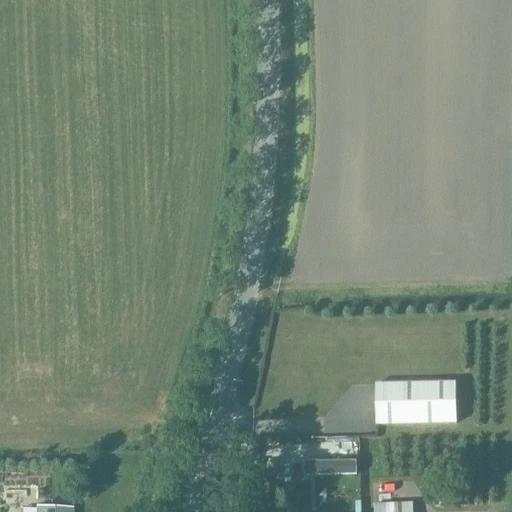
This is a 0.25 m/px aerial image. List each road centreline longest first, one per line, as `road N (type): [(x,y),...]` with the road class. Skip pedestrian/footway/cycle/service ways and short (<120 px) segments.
road 1 (tertiary): [(198,511),(255,243),(264,0)]
road 2 (track): [(511,133),(501,238),(474,276),(248,287)]
